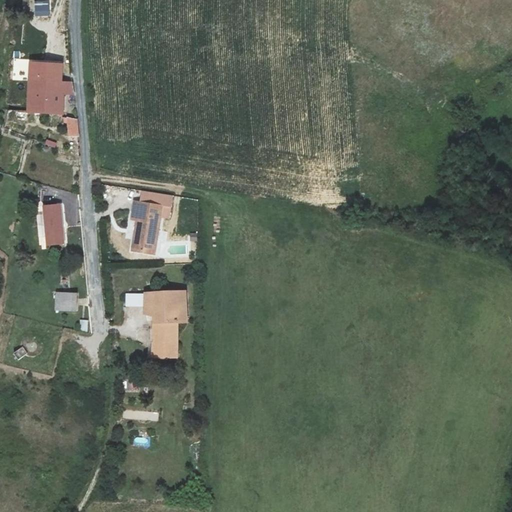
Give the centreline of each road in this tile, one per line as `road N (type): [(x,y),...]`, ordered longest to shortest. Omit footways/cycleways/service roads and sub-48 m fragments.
road 1 (unclassified): [(76,0),(100,319)]
road 2 (track): [(100,319),(112,409),(98,471),(76,511)]
